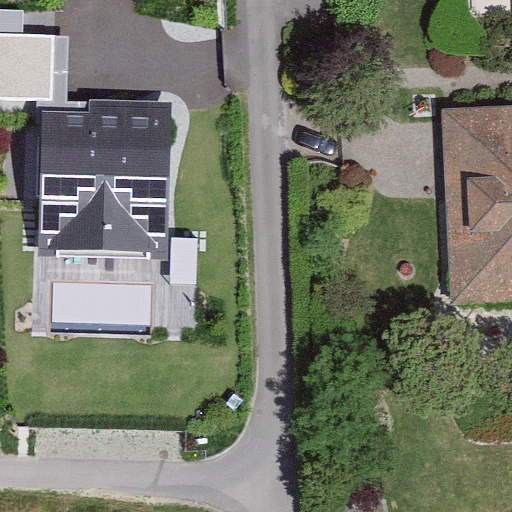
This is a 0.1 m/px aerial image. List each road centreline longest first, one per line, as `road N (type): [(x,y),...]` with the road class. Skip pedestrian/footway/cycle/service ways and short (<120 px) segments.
road 1 (residential): [(254,0),(272,478)]
road 2 (residential): [(272,478),(0,470)]
